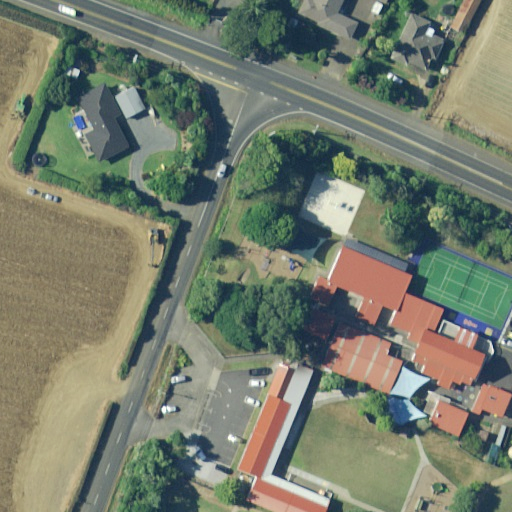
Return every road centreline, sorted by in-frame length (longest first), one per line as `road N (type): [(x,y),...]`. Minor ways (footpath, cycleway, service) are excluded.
road 1 (tertiary): [(90,511),(252,74)]
road 2 (secondary): [(511,193),(252,74)]
road 3 (secondary): [(252,74),(52,0)]
